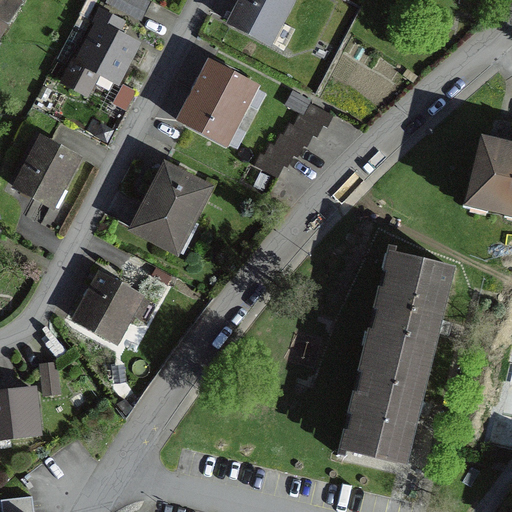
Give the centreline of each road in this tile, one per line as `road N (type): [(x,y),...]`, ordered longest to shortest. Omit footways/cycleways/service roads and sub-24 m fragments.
road 1 (residential): [(511,31),(393,134),(299,233),(182,370),(89,511)]
road 2 (residential): [(201,0),(40,306),(0,344)]
